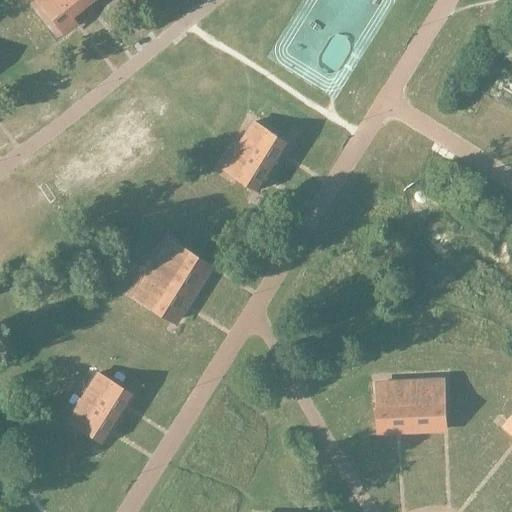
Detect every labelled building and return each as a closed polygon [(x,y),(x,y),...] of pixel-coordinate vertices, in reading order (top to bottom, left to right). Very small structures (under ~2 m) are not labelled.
[(36,0),(62,32),(73,23),(70,20),(80,12),(70,0),(36,0)] [(70,0),(80,12),(95,0),(70,0)] [(163,75),(0,200),(0,212),(30,252),(199,123),(163,75)] [(254,122),(240,146),(274,167),(288,144),(254,122)] [(240,146),(225,169),(259,191),(274,167),(240,146)] [(170,240),(153,269),(194,295),(210,269),(184,253),(186,250),(170,240)] [(153,269),(135,297),(148,306),(150,303),(178,321),(194,295),(153,269)] [(97,374),(82,397),(116,419),(131,395),(97,374)] [(444,381),(410,383),(412,432),(443,430),(441,400),(445,400),(444,381)] [(410,383),(377,384),(377,400),(380,400),(382,433),(412,432),(410,383)] [(82,397),(67,421),(102,442),(116,419),(82,397)]
